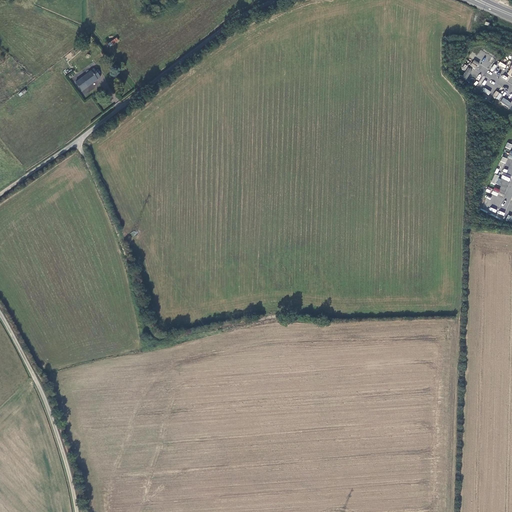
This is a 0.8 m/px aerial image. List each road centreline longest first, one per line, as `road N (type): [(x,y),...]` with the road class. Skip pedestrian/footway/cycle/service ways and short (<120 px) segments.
road 1 (unclassified): [(276,0),(229,24),(0,194)]
road 2 (track): [(77,141),(155,337),(279,314)]
road 3 (unclassified): [(0,311),(48,405),(77,511)]
